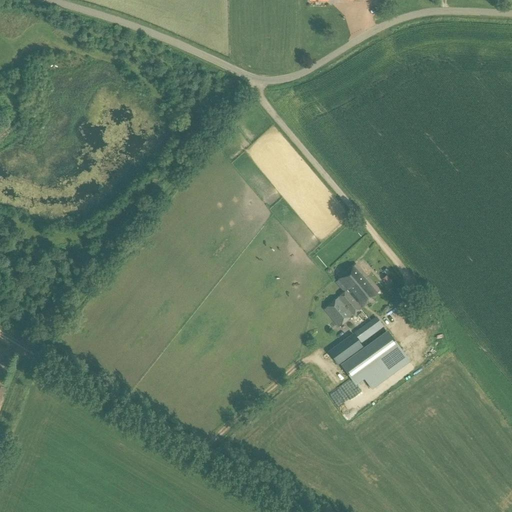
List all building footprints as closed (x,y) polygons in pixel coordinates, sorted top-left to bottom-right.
[(346,291),(361,308),(380,292),(356,264),(335,283),(344,293),(346,291)] [(387,286),(392,282),(387,276),(382,279),(387,286)] [(338,327),(361,308),(346,291),(344,293),(324,310),(338,327)] [(375,318),(354,333),(361,343),(382,327),(375,318)] [(365,377),(372,387),(408,361),(387,332),(342,364),(356,383),(365,377)] [(352,334),(328,352),(337,364),(361,347),(352,334)]
